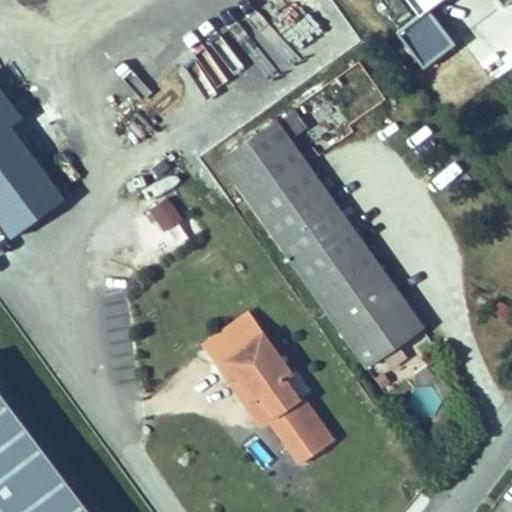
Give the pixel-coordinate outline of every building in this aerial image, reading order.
[(511,0),(413,0),(426,16),(397,38),(424,72),(511,1),(511,0)] [(187,12),(176,22),(200,47),(210,37),(187,12)] [(217,158),(362,363),(420,323),(289,137),(307,124),(295,106),(275,120),(274,118),(236,145),(230,137),(215,148),(220,156),(217,158)] [(0,111),(0,220),(8,231),(60,194),(0,111)] [(165,195),(147,211),(166,232),(184,216),(165,195)] [(511,268),(511,257),(464,256),(464,267),(511,268)] [(280,433),(300,461),(333,438),(302,395),(298,398),(284,378),(291,373),(262,332),(218,363),(248,404),(261,395),(276,415),(286,429),(280,433)] [(419,413),(436,410),(433,387),(415,390),(419,413)] [(0,511),(91,511),(0,390),(0,511)] [(261,395),(248,404),(262,423),(276,415),(261,395)]
